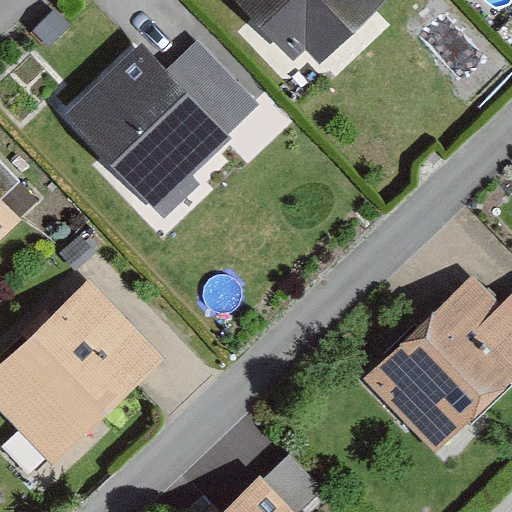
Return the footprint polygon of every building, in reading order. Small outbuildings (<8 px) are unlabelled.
[(226,0),(290,66),(303,54),(317,68),(380,9),(372,0),(226,0)] [(160,78),(139,55),(64,122),(158,226),(197,191),(190,183),(231,146),(225,139),(254,112),(194,46),(160,78)] [(0,248),(19,232),(0,210),(0,206),(17,191),(0,171),(0,248)] [(511,301),(497,316),(467,286),(426,326),(363,388),(435,460),(511,384),(511,301)] [(159,369),(81,291),(0,371),(0,426),(50,477),(159,369)] [(261,491),(255,485),(227,511),(309,511),(320,502),(286,467),(261,491)]
